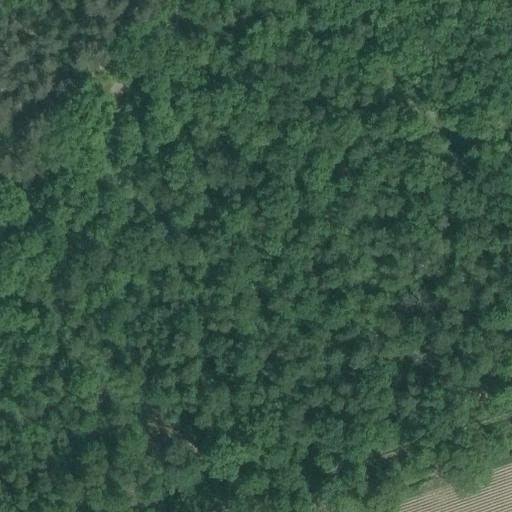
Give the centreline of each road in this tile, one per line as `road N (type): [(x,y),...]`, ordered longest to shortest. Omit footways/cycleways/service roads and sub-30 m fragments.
road 1 (track): [(183,511),(511,394)]
road 2 (track): [(0,223),(179,0)]
